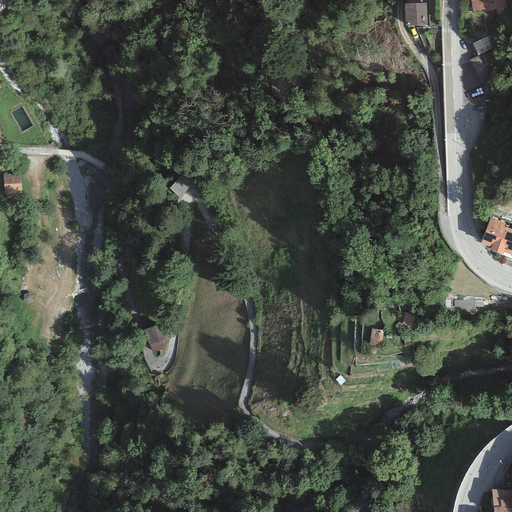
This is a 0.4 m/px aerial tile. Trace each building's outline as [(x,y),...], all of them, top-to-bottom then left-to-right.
[(505,0),(470,0),(472,11),(491,8),(491,10),(506,8),(505,0)] [(406,4),(404,4),(405,26),(427,25),(426,3),(421,3),(406,4)] [(274,74),(283,92),(297,85),(288,68),(274,74)] [(184,172),(171,187),(180,195),(193,180),(184,172)] [(21,174),(4,174),(5,199),(18,199),(18,192),(21,192),(21,174)] [(506,223),(490,217),(480,243),(491,247),(490,250),(503,254),(504,252),(511,254),(511,229),(505,227),(506,223)] [(418,316),(405,312),(402,322),(402,324),(404,324),(415,327),(418,316)] [(402,324),(402,322),(401,320),(394,327),(398,331),(404,324),(402,324)] [(161,323),(145,327),(152,353),(163,350),(165,339),(161,323)] [(372,329),(370,343),(381,345),(384,331),(372,329)] [(340,385),(345,381),(340,375),(335,379),(340,385)] [(511,511),(511,490),(498,490),(491,490),(493,511),(511,511)]
